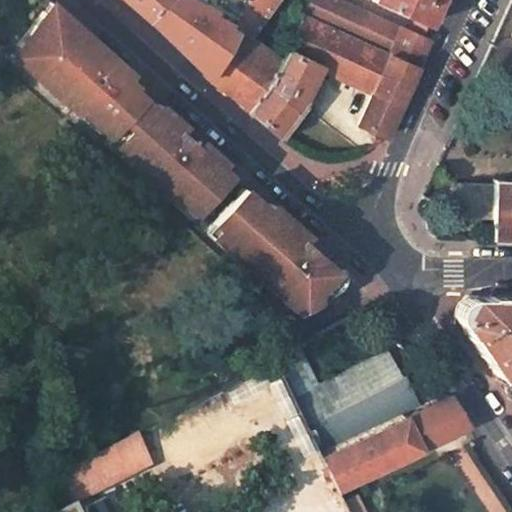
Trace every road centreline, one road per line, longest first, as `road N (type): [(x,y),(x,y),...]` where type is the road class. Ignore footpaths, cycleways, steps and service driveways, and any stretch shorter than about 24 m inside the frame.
road 1 (unclassified): [(75,0),(310,197),(369,230)]
road 2 (unclassified): [(369,230),(464,0)]
road 3 (unclassified): [(400,282),(511,449)]
